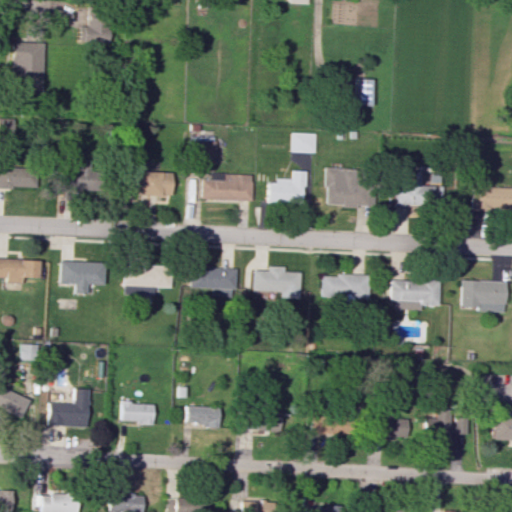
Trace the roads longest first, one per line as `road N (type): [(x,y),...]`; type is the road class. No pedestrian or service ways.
road 1 (residential): [(511,477),(0,452)]
road 2 (residential): [(511,243),(0,222)]
